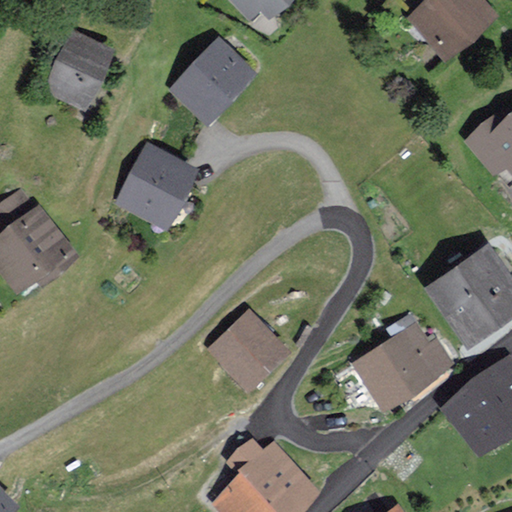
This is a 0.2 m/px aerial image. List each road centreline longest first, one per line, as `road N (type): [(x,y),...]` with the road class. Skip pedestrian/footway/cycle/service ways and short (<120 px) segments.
road 1 (residential): [(0,449),(128,376),(269,253),(322,218),(340,217),(366,241),(353,292),(280,410),(306,436),(371,441),(379,452)]
road 2 (residential): [(379,452),(511,343)]
